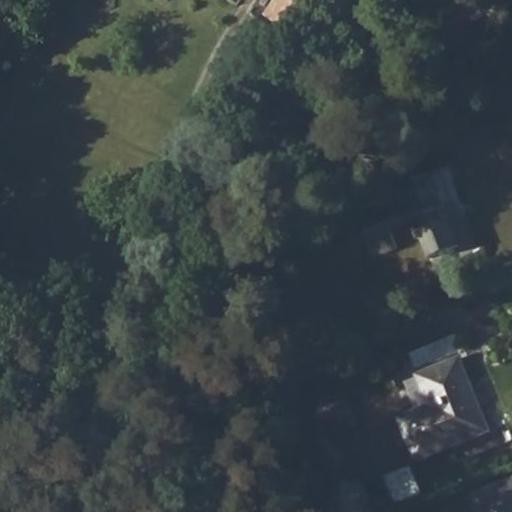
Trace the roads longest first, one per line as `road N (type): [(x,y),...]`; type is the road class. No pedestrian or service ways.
road 1 (residential): [(129,349),(193,136),(268,27),(446,37),(473,0)]
road 2 (residential): [(237,511),(231,491),(129,349)]
road 3 (residential): [(129,349),(85,385),(0,416)]
